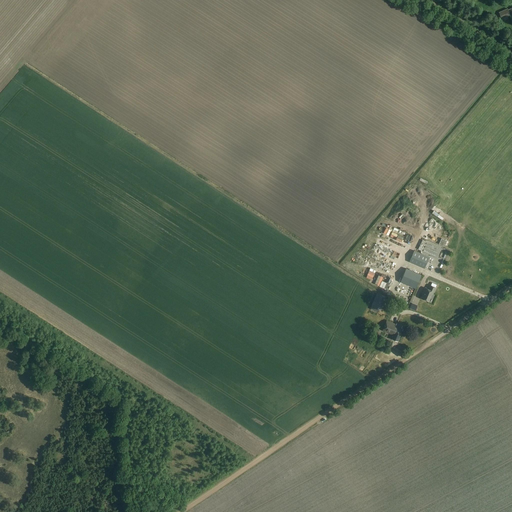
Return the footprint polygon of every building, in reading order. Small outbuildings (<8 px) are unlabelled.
[(510,15),(508,10),(508,9),(500,13),(502,18),(510,15)] [(439,234),(444,227),(440,224),(435,231),(439,234)] [(420,253),(415,251),(409,262),(425,269),(430,258),(420,253)] [(421,275),(406,269),(400,282),(416,289),(421,275)] [(436,288),(430,285),(429,289),(425,287),(423,292),(424,292),(421,298),(428,301),(432,293),(433,294),(436,288)] [(388,298),(377,293),(371,309),(378,312),(379,310),(382,311),(384,305),(385,305),(388,298)] [(398,325),(387,321),(383,331),(393,335),(392,339),(398,341),(403,329),(401,328),(402,326),(398,324),(398,325)]
